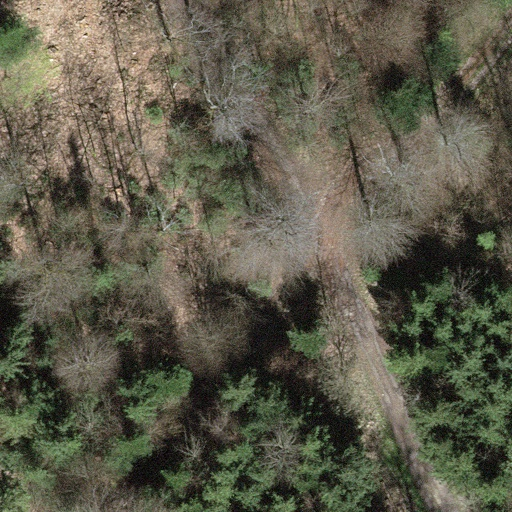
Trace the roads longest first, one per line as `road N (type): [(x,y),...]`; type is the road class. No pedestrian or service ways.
road 1 (track): [(511,15),(118,511)]
road 2 (track): [(447,511),(324,248),(178,0)]
